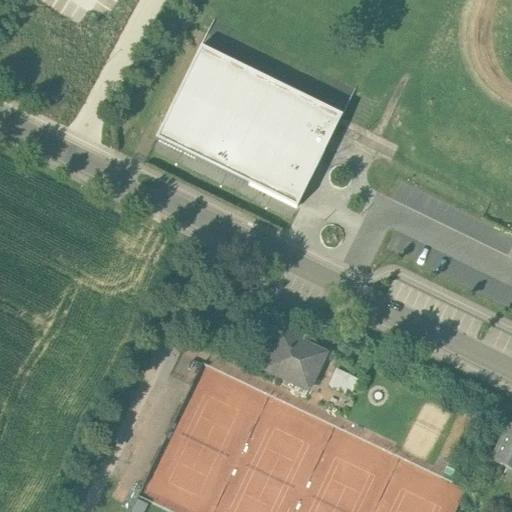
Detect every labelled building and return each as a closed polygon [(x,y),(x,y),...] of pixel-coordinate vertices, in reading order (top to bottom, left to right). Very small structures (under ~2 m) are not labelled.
[(155,142),(296,210),(341,119),(200,50),(155,142)] [(511,151),(394,98),(369,152),(511,217),(511,151)] [(282,335),(264,371),(281,379),(288,365),(315,378),(325,356),(282,335)] [(356,392),(360,375),(336,370),(332,388),(356,392)] [(511,426),(507,424),(488,463),(505,471),(511,474),(511,426)] [(511,474),(505,471),(499,482),(486,476),(470,508),(478,511),(485,511),(493,498),(508,505),(511,497),(511,474)]
